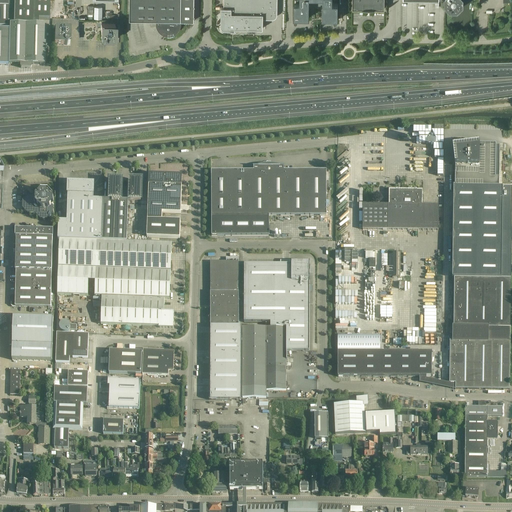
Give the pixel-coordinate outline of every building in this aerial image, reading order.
[(0,0),(0,25),(8,26),(8,21),(13,21),(13,0),(0,0)] [(14,0),(14,23),(38,24),(38,19),(49,19),(49,0),(14,0)] [(129,0),(130,20),(156,20),(156,24),(157,27),(159,30),(161,32),(164,34),(167,35),(170,35),(173,34),(176,33),(178,30),(180,27),(181,24),(181,21),(194,21),(194,16),(195,16),(194,15),(194,6),(195,6),(194,5),(194,0),(129,0)] [(277,0),(223,0),(224,7),(221,7),(221,24),(221,25),(222,27),(223,28),(224,29),(226,29),(236,29),(235,29),(235,28),(263,28),(263,18),(272,18),(274,18),(275,17),(276,17),(277,15),(277,14),(277,0)] [(294,3),(294,18),(294,19),(294,20),(295,20),(296,21),(297,20),(297,19),(297,18),(308,18),(309,18),(309,9),(311,7),(309,5),(309,3),(311,3),(320,3),(323,3),(322,18),(323,18),(334,18),(334,20),(334,21),(335,21),(336,21),(337,21),(337,20),(337,19),(338,3),(332,3),(332,0),(299,0),(299,3),(295,3),(294,3)] [(384,0),(352,0),(352,8),(384,9),(384,0)] [(403,0),(403,1),(439,1),(438,0),(445,0),(445,4),(446,5),(446,6),(448,8),(449,8),(450,9),(457,9),(462,5),(461,0),(403,0)] [(9,23),(9,29),(8,64),(20,64),(20,67),(21,68),(30,68),(31,67),(32,64),(45,65),(46,24),(9,23)] [(116,24),(101,23),(101,38),(116,38),(116,24)] [(8,64),(9,29),(0,29),(0,65),(8,65),(8,64)] [(70,30),(55,30),(55,45),(70,45),(70,30)] [(450,341),(449,383),(455,383),(455,389),(509,390),(510,385),(510,342),(511,279),(511,255),(511,236),(511,188),(499,188),(499,187),(500,144),(479,144),(479,147),(455,146),(455,165),(455,176),(455,187),(453,187),(452,278),(454,278),(454,289),(454,292),(454,314),(454,316),(454,327),(453,327),(452,341),(450,341)] [(240,171),(211,171),(211,214),(211,216),(211,236),(269,235),(269,216),(326,216),(326,171),(326,170),(284,171),(284,170),(284,168),(284,167),(283,167),(279,166),(276,165),(272,165),(269,165),(265,165),(261,165),(258,166),(255,167),(253,167),(253,171),(240,171)] [(149,185),(148,194),(181,195),(182,179),(152,178),(152,185),(149,185)] [(102,241),(126,242),(128,201),(140,201),(141,182),(131,182),(130,194),(121,193),(121,181),(111,181),(111,200),(103,199),(102,241)] [(59,239),(102,241),(103,199),(93,199),(94,193),(92,193),(92,189),(92,188),(92,187),(91,185),(90,185),(89,185),(88,185),(86,185),(86,184),(69,184),(69,189),(69,192),(68,192),(67,221),(59,221),(58,239),(59,239)] [(415,191),(413,190),(411,191),(389,191),(389,205),(363,205),(363,230),(438,231),(438,206),(421,205),(421,201),(423,201),(423,196),(422,196),(422,191),(415,191)] [(49,191),(41,191),(38,194),(35,193),(34,194),(32,196),(28,196),(26,198),(22,201),(22,209),(27,214),(35,214),(40,220),(48,220),(53,215),(53,207),(54,197),(49,191)] [(181,195),(148,194),(147,238),(180,239),(180,222),(162,221),(162,213),(181,214),(181,195)] [(36,229),(34,226),(31,229),(15,228),(15,236),(16,236),(15,270),(16,270),(15,296),(11,296),(11,305),(13,307),(51,308),(52,271),(53,237),(53,229),(36,229)] [(172,243),(126,242),(102,241),(59,239),(57,295),(88,296),(88,279),(95,279),(95,297),(102,297),(101,325),(159,327),(158,328),(173,329),(174,313),(164,313),(165,299),(170,299),(172,243)] [(392,255),(389,255),(388,276),(392,276),(392,278),(398,278),(400,278),(400,274),(400,256),(400,254),(400,253),(398,253),(394,253),(392,253),(392,255)] [(238,262),(210,262),(210,293),(238,293),(238,262)] [(280,265),(244,265),(244,323),(270,323),(270,328),(266,328),(266,391),(286,391),(286,328),(286,351),(309,351),(309,292),(309,286),(309,263),(290,263),(290,265),(280,265)] [(238,293),(210,293),(210,326),(226,326),(238,326),(238,323),(238,293)] [(13,344),(12,360),(22,360),(52,361),(53,329),(53,321),(53,319),(52,319),(13,317),(13,323),(16,323),(15,329),(16,329),(15,344),(13,344)] [(66,322),(64,322),(63,322),(61,323),(60,324),(59,326),(59,327),(59,329),(60,331),(61,332),(63,333),(64,333),(65,333),(67,333),(68,332),(69,331),(70,330),(76,331),(76,325),(70,325),(69,323),(68,322),(66,322)] [(210,366),(209,366),(209,377),(210,377),(210,395),(209,395),(209,400),(216,400),(241,400),(241,342),(241,326),(238,326),(210,326),(210,366)] [(266,328),(243,328),(243,342),(243,398),(266,398),(266,328)] [(89,335),(57,334),(55,363),(69,364),(70,358),(88,359),(89,335)] [(380,335),(338,335),(338,350),(380,350),(380,335)] [(174,351),(143,350),(142,375),(168,376),(168,371),(173,371),(174,351)] [(142,352),(109,351),(109,374),(141,375),(142,352)] [(354,377),(354,352),(338,352),(338,377),(354,377)] [(432,352),(354,352),(354,377),(432,377),(432,352)] [(88,372),(68,372),(68,386),(88,387),(88,372)] [(20,376),(11,375),(10,385),(20,385),(20,376)] [(120,380),(108,379),(108,386),(109,386),(109,402),(107,402),(107,409),(119,410),(119,409),(139,410),(140,381),(120,380)] [(53,429),(53,431),(55,431),(55,446),(54,451),(68,452),(69,431),(76,432),(82,432),(83,427),(80,427),(81,409),(83,409),(83,405),(87,405),(87,389),(55,388),(53,429)] [(36,397),(29,397),(29,404),(29,407),(21,407),(20,417),(30,418),(29,424),(36,425),(39,427),(38,445),(49,445),(50,424),(43,423),(43,414),(36,414),(36,407),(35,407),(35,404),(36,397)] [(356,404),(334,405),(335,435),(365,433),(364,418),(364,415),(364,407),(368,406),(367,397),(356,398),(356,404)] [(502,408),(465,408),(465,464),(465,478),(487,478),(507,478),(507,472),(487,472),(487,464),(487,449),(487,440),(496,440),(497,440),(497,439),(497,438),(498,436),(498,426),(498,424),(497,423),(496,422),(487,422),(487,417),(502,417),(502,408)] [(328,439),(328,413),(315,413),(315,439),(328,439)] [(384,414),(364,415),(364,418),(365,433),(366,433),(380,433),(380,436),(396,435),(395,416),(395,414),(395,413),(384,414)] [(124,421),(104,420),(103,434),(123,435),(124,421)] [(237,427),(218,427),(218,434),(219,435),(219,438),(226,437),(226,435),(237,435),(237,427)] [(437,434),(437,441),(448,441),(448,455),(452,455),(457,455),(457,441),(455,441),(455,435),(449,435),(437,434)] [(377,444),(377,438),(371,438),(371,444),(365,444),(365,456),(374,456),(374,444),(377,444)] [(392,444),(392,439),(389,439),(389,444),(383,444),(383,453),(393,453),(393,444),(392,444)] [(23,455),(23,457),(33,458),(33,455),(34,445),(24,444),(24,451),(23,455)] [(237,458),(236,444),(230,445),(231,451),(230,451),(230,449),(224,450),(224,445),(218,446),(219,459),(237,458)] [(333,457),(342,457),(342,445),(333,445),(333,457)] [(351,445),(342,445),(342,457),(351,457),(351,445)] [(299,457),(287,457),(287,464),(287,465),(299,465),(299,466),(302,466),(302,460),(299,460),(299,457)] [(200,505),(187,505),(187,510),(200,510),(200,511),(225,511),(226,508),(231,508),(230,511),(348,511),(349,506),(342,506),(338,506),(334,506),(334,505),(334,506),(331,506),(331,505),(330,505),(330,506),(327,505),(326,505),(323,505),(322,505),(318,505),(315,505),(314,505),(312,505),(311,505),(308,505),(304,505),(300,505),(296,505),(292,505),(288,505),(247,505),(247,501),(247,491),(263,491),(263,464),(246,464),(242,464),(240,464),(230,464),(230,491),(240,491),(243,491),(243,501),(244,505),(240,505),(231,505),(226,505),(209,505),(209,506),(206,506),(206,505),(200,505)] [(74,467),(74,465),(71,465),(71,475),(82,475),(82,467),(74,467)] [(97,466),(85,466),(85,477),(92,476),(94,476),(97,476),(97,466)] [(215,481),(210,481),(210,487),(212,487),(212,492),(212,493),(226,493),(227,493),(227,491),(227,486),(226,486),(225,474),(225,466),(220,467),(220,474),(217,474),(214,474),(215,479),(215,481)] [(56,470),(56,469),(53,469),(53,496),(64,495),(64,491),(65,491),(65,489),(64,489),(64,483),(63,483),(63,481),(58,481),(58,483),(58,480),(57,480),(57,479),(59,479),(59,470),(56,470)] [(18,486),(28,488),(29,482),(19,480),(18,486)] [(279,482),(279,480),(274,480),(275,481),(271,482),(272,489),(275,489),(275,490),(280,489),(279,482)] [(305,481),(301,481),(301,485),(300,485),(300,493),(310,493),(310,488),(308,488),(308,485),(305,485),(305,481)] [(341,485),(341,482),(336,482),(336,486),(335,486),(335,491),(344,491),(344,485),(341,485)] [(50,495),(50,485),(33,485),(34,496),(50,495)] [(27,495),(28,488),(18,486),(17,493),(27,495)] [(479,491),(466,490),(466,492),(463,492),(462,497),(465,497),(465,498),(466,498),(466,499),(468,499),(469,498),(474,498),(475,499),(477,499),(477,498),(478,499),(479,491)]
